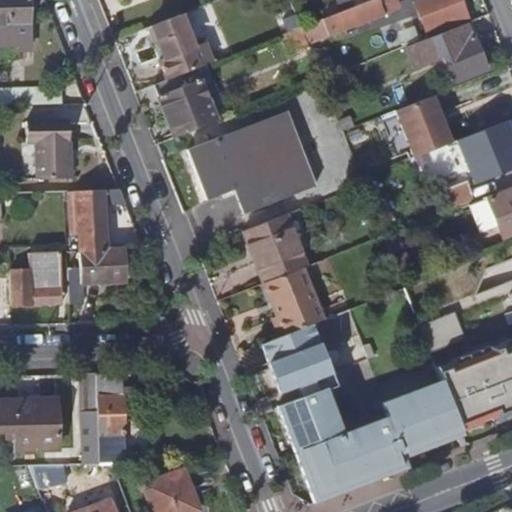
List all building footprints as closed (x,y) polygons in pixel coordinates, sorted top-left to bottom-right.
[(0,0),(0,45),(27,45),(25,0),(0,0)] [(360,0),(316,17),(324,35),(378,14),(375,5),(386,0),(360,0)] [(422,28),(459,14),(453,0),(412,0),(422,28)] [(164,77),(191,66),(204,61),(196,41),(190,43),(186,32),(201,27),(192,4),(149,21),(162,54),(156,56),(164,77)] [(463,21),(402,45),(419,85),(449,74),(451,78),(483,66),(470,33),(468,34),(463,21)] [(191,66),(164,77),(169,90),(156,95),(165,116),(168,115),(175,133),(212,118),(208,108),(220,103),(214,90),(202,95),(191,66)] [(59,87),(0,87),(0,102),(60,102),(59,87)] [(448,141),(430,94),(393,109),(411,156),(448,141)] [(250,212),(312,186),(282,109),(184,150),(202,196),(237,182),(250,212)] [(65,118),(24,118),(24,139),(32,139),(33,178),(66,178),(65,118)] [(511,144),(511,142),(503,120),(456,138),(474,185),(511,170),(511,155),(508,146),(511,144)] [(447,189),(452,205),(473,200),(469,183),(447,189)] [(501,236),(511,231),(511,186),(486,197),(501,236)] [(75,251),(124,249),(124,247),(107,248),(105,191),(73,191),(75,251)] [(288,214),(249,229),(262,261),(258,263),(266,283),(303,269),(309,266),(288,214)] [(66,266),(67,303),(82,303),(81,283),(125,282),(124,249),(75,251),(75,266),(66,266)] [(314,324),(324,320),(303,269),(266,283),(279,315),(274,317),(282,337),(314,324)] [(10,308),(60,307),(60,288),(30,289),(29,271),(9,271),(10,308)] [(424,322),(431,348),(465,339),(458,313),(424,322)] [(333,372),(314,324),(282,337),(263,344),(266,354),(281,392),(298,385),(315,379),(333,372)] [(511,351),(441,380),(464,435),(511,415),(511,351)] [(93,372),(77,372),(78,399),(93,399),(93,378),(93,372)] [(119,393),(119,377),(93,378),(93,399),(96,463),(110,463),(122,462),(120,408),(129,408),(128,392),(119,393)] [(319,390),(315,379),(298,385),(300,390),(303,397),(319,390)] [(345,432),(327,387),(319,390),(303,397),(278,406),(316,502),(408,466),(405,457),(464,435),(441,380),(381,402),(386,417),(345,432)] [(0,399),(0,430),(4,431),(5,449),(54,448),(53,399),(0,399)] [(183,469),(143,484),(153,511),(191,511),(198,510),(183,469)] [(111,511),(107,499),(71,511),(111,511)]
